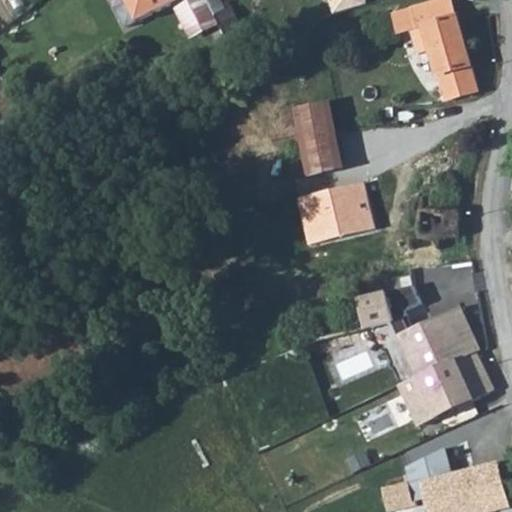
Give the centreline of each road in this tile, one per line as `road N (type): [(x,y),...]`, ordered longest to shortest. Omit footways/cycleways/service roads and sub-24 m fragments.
road 1 (residential): [(511,365),(489,240),(489,204),(511,121)]
road 2 (unknown): [(511,82),(447,106),(425,103),(391,61)]
